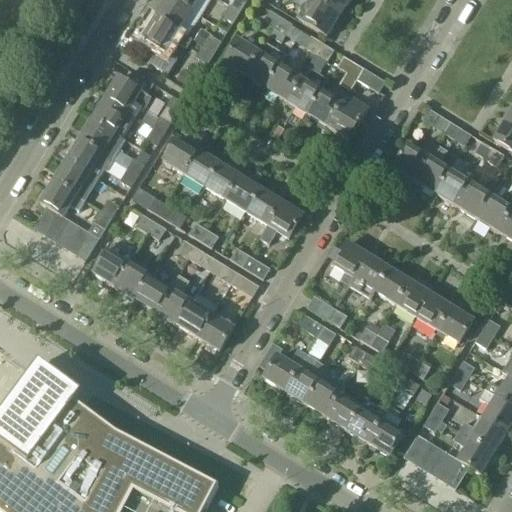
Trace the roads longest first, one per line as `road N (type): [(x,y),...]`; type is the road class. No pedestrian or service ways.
road 1 (residential): [(208,415),(466,0)]
road 2 (unclassified): [(208,415),(0,287)]
road 3 (residential): [(125,0),(0,201)]
road 4 (unclassified): [(363,511),(208,415)]
